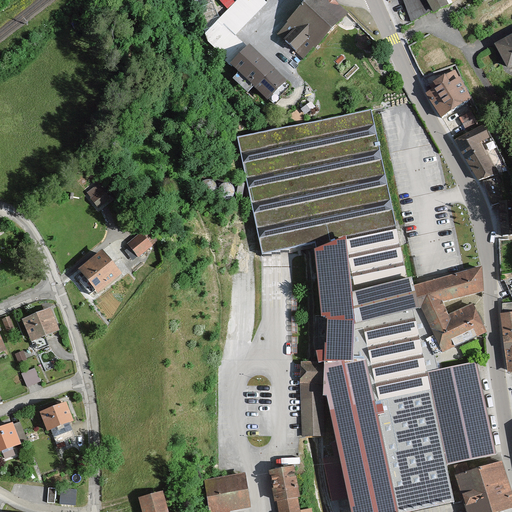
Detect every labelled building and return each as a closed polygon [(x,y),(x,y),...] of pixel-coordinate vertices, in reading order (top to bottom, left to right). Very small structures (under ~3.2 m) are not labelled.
[(221,0),(230,9),(206,34),(223,51),(270,3),(267,0),(237,0),(237,1),(236,0),(221,0)] [(349,15),(332,0),(310,0),(277,36),(306,62),(349,15)] [(426,0),(435,15),(450,7),(446,0),(426,0)] [(511,37),(497,46),(511,71),(511,70),(511,37)] [(289,84),(249,48),(231,68),(271,104),(289,84)] [(445,113),(468,101),(455,74),(431,86),(445,113)] [(471,111),(461,118),(468,127),(477,120),(471,111)] [(373,112),(239,140),(264,258),(317,247),(344,241),(397,230),(373,112)] [(471,134),(457,142),(477,176),(491,168),(471,134)] [(88,190),(98,207),(110,199),(100,183),(88,190)] [(511,205),(502,205),(502,228),(511,228),(511,205)] [(141,230),(127,244),(140,256),(153,243),(141,230)] [(410,291),(397,230),(344,241),(373,387),(400,511),(413,511),(454,503),(447,466),(427,374),(410,291)] [(351,511),(398,511),(373,387),(344,241),(317,247),(325,328),(328,397),(351,511)] [(124,276),(104,251),(77,272),(98,297),(124,276)] [(480,271),(410,291),(427,374),(438,372),(435,356),(485,334),(472,308),(448,319),(440,304),(483,293),(480,271)] [(52,311),(23,323),(31,342),(60,331),(52,311)] [(0,335),(0,357),(8,354),(0,335)] [(476,364),(438,372),(427,374),(447,466),(497,456),(476,364)] [(24,371),(28,384),(41,381),(38,367),(24,371)] [(76,422),(67,403),(40,416),(49,435),(76,422)] [(20,423),(0,430),(0,456),(29,445),(20,423)] [(511,491),(503,464),(457,478),(467,511),(508,511),(511,511),(511,491)] [(303,511),(295,468),(269,473),(276,511),(303,511)] [(246,511),(253,511),(247,475),(203,483),(207,511),(246,511)] [(78,488),(62,487),(62,502),(77,503),(78,488)] [(170,511),(165,493),(139,501),(142,511),(170,511)]
